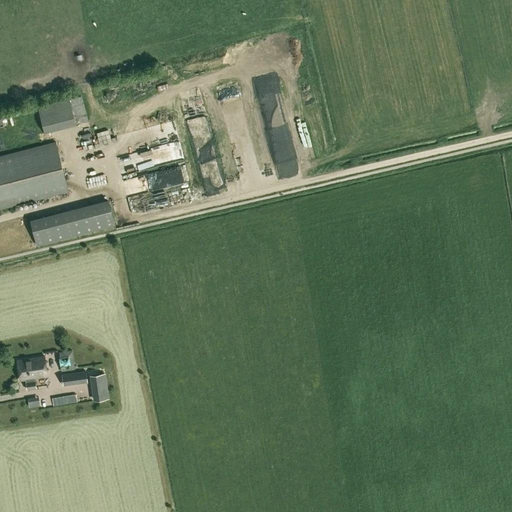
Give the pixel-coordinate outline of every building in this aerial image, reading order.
[(69,98),(76,124),(88,121),(82,96),(69,98)] [(76,124),(69,98),(37,107),(44,133),(76,124)] [(144,143),(158,142),(158,133),(143,133),(144,143)] [(136,134),(129,136),(133,149),(139,147),(136,134)] [(0,209),(68,191),(56,141),(0,155),(0,209)] [(196,154),(200,181),(219,179),(216,157),(211,158),(210,152),(196,154)] [(182,160),(120,174),(124,194),(186,181),(182,160)] [(109,201),(31,222),(37,245),(115,225),(109,201)] [(75,370),(73,350),(59,352),(61,372),(75,370)] [(17,360),(20,380),(25,379),(26,390),(36,388),(36,383),(35,377),(47,376),(44,356),(17,360)] [(109,377),(121,374),(119,367),(108,370),(109,377)] [(63,385),(87,382),(85,371),(62,374),(63,385)] [(105,373),(92,375),(95,400),(108,398),(105,373)] [(35,393),(26,395),(27,402),(37,400),(35,393)]
